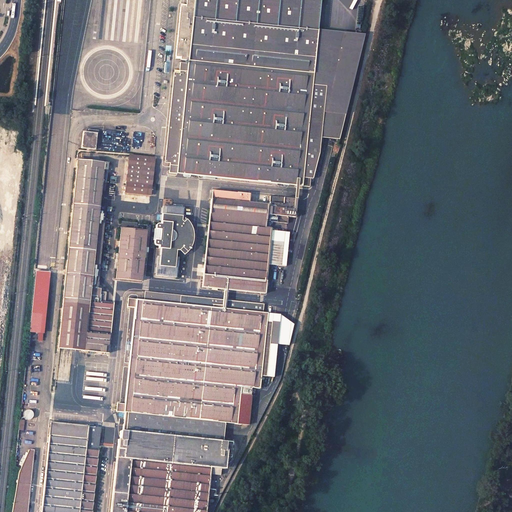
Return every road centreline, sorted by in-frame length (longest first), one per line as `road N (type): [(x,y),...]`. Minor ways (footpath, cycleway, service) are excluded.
road 1 (track): [(296,331),(377,0)]
road 2 (unknown): [(302,305),(193,290),(200,205)]
